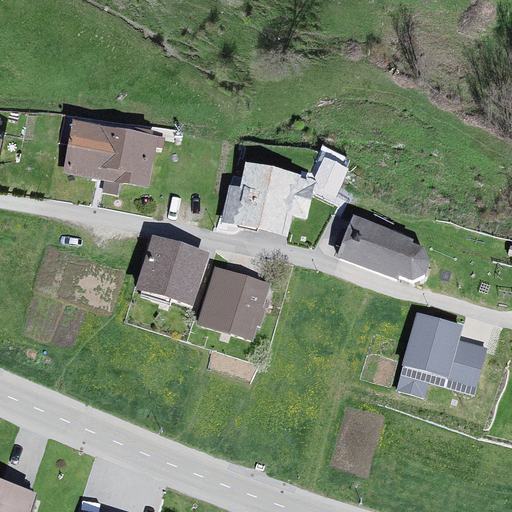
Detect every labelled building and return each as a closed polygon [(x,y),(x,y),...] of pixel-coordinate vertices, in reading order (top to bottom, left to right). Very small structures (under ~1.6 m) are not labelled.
[(158,142),(72,127),(63,178),(149,193),(158,142)] [(317,188),(234,169),(220,231),(287,244),(292,222),(307,224),(317,188)] [(413,248),(352,224),(338,258),(400,283),(412,283),(421,278),(425,268),(422,255),(413,248)] [(208,262),(151,247),(137,298),(194,314),(208,262)] [(271,289),(215,273),(198,331),(254,348),(271,289)] [(463,331),(416,319),(396,395),(425,402),(429,387),(474,399),(487,351),(460,344),(463,331)] [(24,511),(28,501),(0,493),(0,511),(24,511)]
